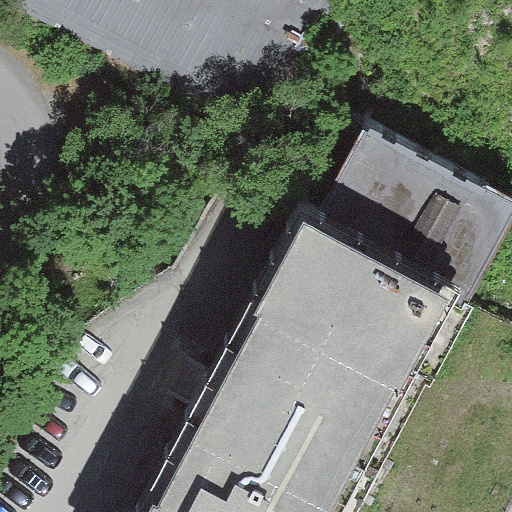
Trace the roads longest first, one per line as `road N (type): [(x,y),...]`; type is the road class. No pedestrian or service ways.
road 1 (unclassified): [(47,511),(217,232)]
road 2 (unclassified): [(0,87),(22,134),(28,180),(0,257)]
